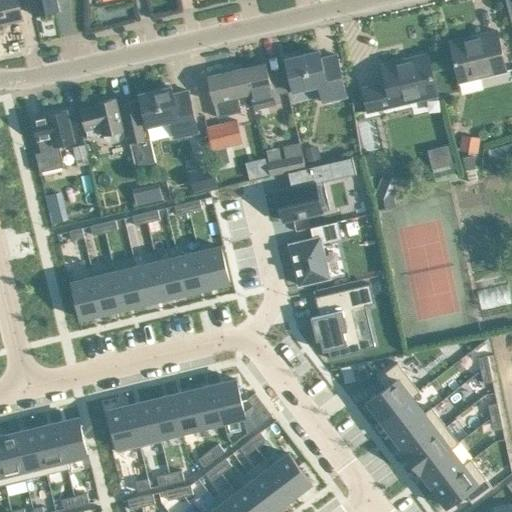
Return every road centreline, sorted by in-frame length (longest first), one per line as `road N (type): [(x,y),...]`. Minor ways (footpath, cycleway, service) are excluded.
road 1 (unclassified): [(0,80),(27,82),(373,0)]
road 2 (residential): [(251,332),(24,386)]
road 3 (residential): [(365,493),(251,332)]
road 4 (residential): [(251,332),(275,291),(249,186)]
